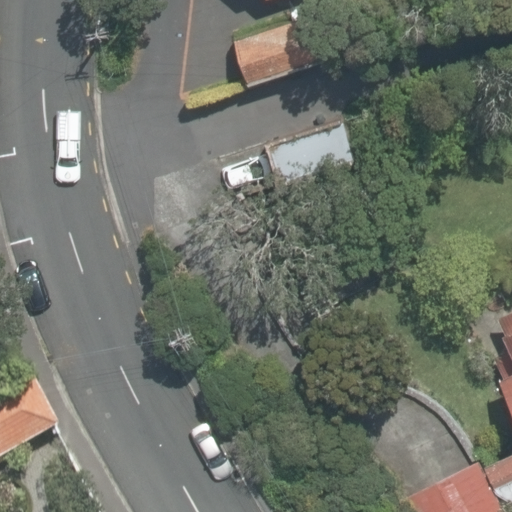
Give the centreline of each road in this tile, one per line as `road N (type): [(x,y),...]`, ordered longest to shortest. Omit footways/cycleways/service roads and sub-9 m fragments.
road 1 (residential): [(58,178),(93,281),(218,511)]
road 2 (residential): [(51,0),(37,115),(58,178)]
